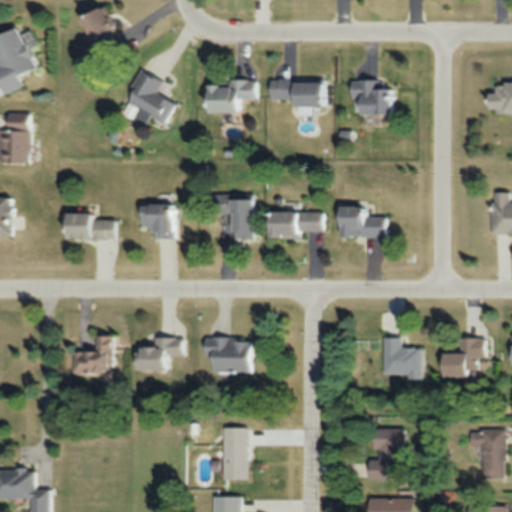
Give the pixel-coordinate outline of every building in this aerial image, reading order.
[(124,43),(99,2),(77,16),(102,56),(124,43)] [(0,89),(2,93),(21,85),(17,76),(36,68),(18,26),(0,33),(0,89)] [(120,112),(133,118),(137,110),(165,123),(175,103),(156,94),(162,81),(141,71),(120,112)] [(268,79),(268,98),(289,98),(290,106),(326,106),(326,78),(268,79)] [(204,112),(241,112),(241,100),(257,100),(257,79),(235,79),(235,85),(204,85),(204,112)] [(352,114),(392,114),(392,79),(352,79),(352,114)] [(0,129),(0,161),(31,162),(31,113),(9,113),(8,130),(0,129)] [(54,115),(41,116),(41,133),(54,132),(54,115)] [(253,237),(254,194),(218,194),(218,213),(226,213),(226,237),(253,237)] [(0,235),(13,235),(13,196),(0,195),(0,235)] [(176,204),(138,204),(138,235),(176,235),(176,204)] [(386,215),(367,215),(367,207),(336,206),(336,235),(386,236),(386,215)] [(265,211),(265,234),(323,234),(323,211),(265,211)] [(61,237),(113,239),(114,216),(61,214),(61,237)] [(421,346),(399,346),(399,335),(384,334),(383,375),(421,375),(421,346)] [(113,335),(97,335),(97,351),(75,351),(75,371),(113,371),(113,335)] [(253,335),(204,335),(204,355),(209,355),(209,370),(252,371),(253,335)] [(466,373),(466,357),(486,357),(486,336),(463,336),(463,350),(439,350),(440,374),(466,373)] [(134,369),(169,369),(169,355),(185,355),(185,339),(134,339),(134,369)] [(248,477),(248,425),(223,425),(223,477),(248,477)] [(370,448),(378,448),(378,459),(369,459),(369,479),(404,479),(405,427),(370,427),(370,448)] [(481,427),(481,476),(505,476),(505,427),(481,427)] [(0,498),(31,497),(30,511),(50,511),(50,489),(36,489),(35,469),(0,469),(0,498)] [(240,511),(241,495),(214,495),(213,511),(240,511)] [(412,511),(412,496),(367,496),(367,511),(412,511)]
